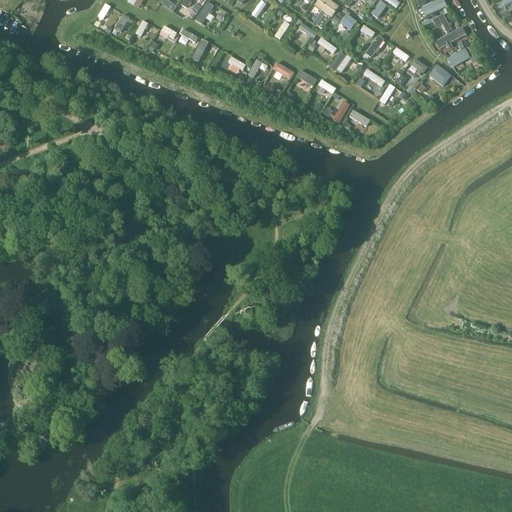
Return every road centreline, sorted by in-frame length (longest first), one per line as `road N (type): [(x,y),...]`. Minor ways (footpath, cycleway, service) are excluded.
road 1 (track): [(325,398),(335,311),(399,182),(511,102)]
road 2 (track): [(511,465),(343,419),(325,398),(310,429),(268,451),(242,487),(241,511)]
